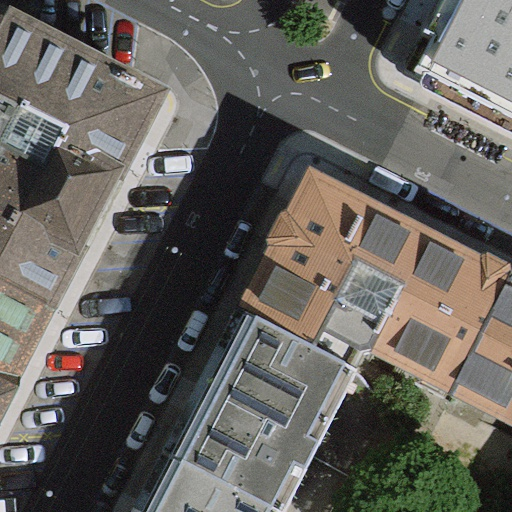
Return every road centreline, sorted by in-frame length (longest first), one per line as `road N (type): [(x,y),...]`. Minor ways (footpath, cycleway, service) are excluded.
road 1 (residential): [(270,88),(54,511)]
road 2 (residential): [(511,202),(322,106)]
road 3 (residential): [(236,57),(122,0)]
road 4 (residential): [(322,106),(379,0)]
